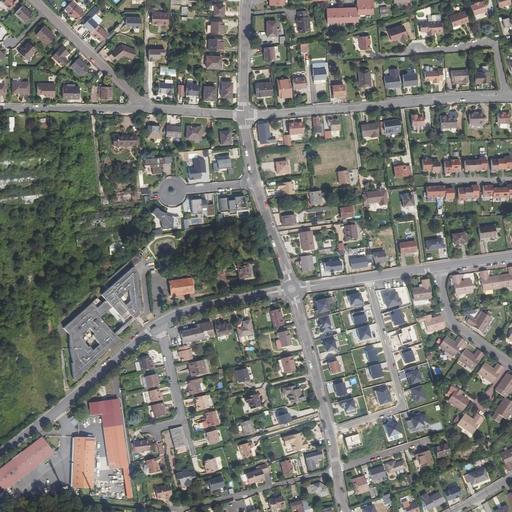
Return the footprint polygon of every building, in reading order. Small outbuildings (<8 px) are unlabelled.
[(0,0),(9,9),(17,1),(16,0),(0,0)] [(356,0),(357,7),(327,8),(327,23),(357,21),(357,14),(372,13),(371,0),(356,0)] [(474,15),(487,10),(483,1),(479,2),(475,4),(470,5),(474,15)] [(72,2),(64,9),(69,14),(68,15),(71,18),(72,17),(77,21),(84,14),(72,2)] [(22,6),(15,13),(25,23),(32,16),(22,6)] [(83,25),(91,33),(98,25),(92,18),(100,10),(97,7),(82,21),(84,24),(83,25)] [(225,7),(215,7),(215,17),(225,17),(225,7)] [(387,8),(380,8),(380,21),(388,21),(387,8)] [(460,23),(460,24),(468,21),(464,10),(449,16),(452,25),(460,23)] [(168,12),(152,11),(152,23),(167,23),(168,12)] [(301,27),(299,27),(299,33),(311,31),(309,17),(308,17),(307,11),(299,12),(299,18),(298,18),(298,23),(300,23),(301,27)] [(134,25),(134,27),(133,28),(141,28),(141,18),(126,17),(126,25),(130,25),(134,25)] [(511,28),(511,27),(511,19),(510,20),(509,17),(503,19),(506,28),(509,27),(511,26),(511,28)] [(277,36),(276,21),(267,22),(267,37),(277,36)] [(441,22),(420,28),(423,36),(429,35),(430,37),(435,36),(435,35),(439,34),(439,36),(445,35),(441,22)] [(46,24),(35,35),(45,44),(48,42),(49,43),(57,35),(55,34),(56,33),(46,24)] [(223,32),(223,24),(212,24),(212,35),(222,35),(222,32),(223,32)] [(98,25),(91,33),(90,33),(93,36),(94,35),(96,38),(101,42),(108,35),(98,25)] [(407,37),(403,26),(388,31),(392,41),(401,38),(401,39),(407,37)] [(13,47),(16,40),(7,36),(4,43),(13,47)] [(369,41),(371,41),(370,36),(360,37),(361,50),(370,49),(370,44),(369,41)] [(224,42),(210,41),(209,52),(224,53),(224,42)] [(17,54),(24,61),(35,49),(28,43),(17,54)] [(309,51),(309,43),(301,44),(302,52),(309,51)] [(113,62),(116,60),(123,55),(132,58),(135,50),(122,45),(111,53),(108,56),(113,62)] [(276,60),(274,46),(265,47),(265,55),(265,61),(276,60)] [(52,56),(61,66),(67,61),(63,56),(67,52),(62,47),(52,56)] [(76,57),(68,65),(78,75),(86,67),(76,57)] [(221,69),(222,64),(222,59),(208,58),(207,69),(221,69)] [(325,68),(314,69),(314,83),(321,82),(321,78),(326,78),(325,68)] [(385,76),(386,88),(396,87),(396,88),(400,87),(399,68),(391,69),(391,75),(385,76)] [(438,69),(438,71),(425,72),(426,81),(433,81),(433,83),(440,83),(439,81),(443,80),(443,69),(438,69)] [(371,86),(370,71),(359,72),(360,87),(371,86)] [(488,72),(475,71),(474,82),(479,82),(479,81),(488,82),(488,72)] [(467,73),(452,72),(451,81),(461,82),(461,85),(466,86),(467,73)] [(403,75),(404,86),(418,85),(417,74),(403,75)] [(307,87),(306,77),(293,78),(294,88),(307,87)] [(290,79),(278,80),(280,98),(292,97),(290,79)] [(29,82),(12,82),(12,92),(28,93),(29,82)] [(226,98),(231,98),(232,84),(222,83),(221,98),(226,98)] [(267,96),(272,96),(271,83),(256,84),(257,96),(267,95),(267,96)] [(55,97),(55,84),(37,84),(37,94),(46,94),(46,97),(55,97)] [(172,85),(157,84),(157,92),(166,93),(166,95),(172,95),(172,85)] [(186,84),(186,94),(197,95),(198,85),(186,84)] [(334,96),(345,96),(344,85),(333,85),(334,96)] [(74,87),(62,87),(62,99),(78,99),(79,87),(74,87)] [(111,88),(100,87),(100,98),(110,99),(111,88)] [(214,87),(203,87),(203,100),(214,101),(214,87)] [(503,115),(500,115),(497,115),(497,124),(510,124),(509,112),(503,112),(503,115)] [(445,117),(438,117),(438,129),(455,129),(454,113),(448,113),(448,118),(445,118),(445,117)] [(476,115),(472,115),(468,115),(468,125),(474,125),(474,126),(482,126),(482,113),(475,114),(476,115)] [(416,116),(410,116),(411,127),(412,131),(423,130),(422,126),(423,126),(422,118),(416,118),(416,116)] [(318,126),(317,118),(312,118),(314,131),(321,131),(321,126),(318,126)] [(330,125),(331,131),(339,131),(338,119),(327,120),(328,126),(330,125)] [(400,132),(398,120),(380,122),(381,134),(400,132)] [(300,122),(287,124),(288,135),(302,133),(300,122)] [(377,122),(361,124),(362,136),(370,135),(370,136),(378,136),(377,122)] [(259,125),(260,139),(269,138),(268,125),(265,125),(265,123),(261,123),(262,125),(259,125)] [(181,138),(182,127),(167,127),(166,137),(181,138)] [(188,127),(187,140),(202,141),(202,129),(193,128),(188,127)] [(160,128),(148,128),(148,139),(161,139),(160,128)] [(220,132),(222,145),(232,144),(230,131),(220,132)] [(117,139),(117,146),(117,147),(133,148),(134,137),(118,137),(117,139)] [(12,153),(13,168),(59,163),(57,148),(12,153)] [(0,169),(13,168),(12,153),(0,154),(0,169)] [(504,159),(490,160),(490,172),(497,171),(496,169),(510,169),(510,157),(503,157),(504,159)] [(163,174),(162,168),(162,165),(165,165),(164,158),(145,161),(146,168),(151,167),(153,168),(154,176),(163,174)] [(463,161),(464,171),(486,170),(485,158),(479,158),(479,160),(463,161)] [(218,163),(213,164),(214,172),(218,171),(218,170),(228,169),(229,176),(234,175),(234,168),(231,168),(230,159),(217,160),(218,163)] [(201,179),(200,174),(200,173),(206,173),(205,160),(194,161),(195,169),(189,169),(190,180),(195,180),(201,179)] [(421,161),(422,172),(431,171),(431,173),(439,172),(438,163),(430,163),(430,160),(421,161)] [(450,172),(459,172),(458,160),(449,161),(449,162),(443,163),(444,175),(450,175),(450,172)] [(288,173),(286,161),(275,163),(277,174),(288,173)] [(14,172),(15,187),(61,181),(59,167),(14,172)] [(404,167),(394,168),(395,178),(406,176),(410,175),(409,167),(405,168),(404,167)] [(350,184),(349,174),(348,174),(347,171),(337,172),(339,185),(350,184)] [(0,188),(15,187),(14,172),(0,173),(0,188)] [(293,195),(292,182),(278,184),(279,189),(281,189),(283,196),(293,195)] [(482,186),(483,197),(492,196),(492,198),(507,197),(507,195),(511,195),(511,184),(507,185),(507,188),(492,188),(491,185),(482,186)] [(16,190),(18,205),(63,200),(62,185),(16,190)] [(471,188),(457,189),(458,201),(464,201),(464,198),(478,198),(477,186),(471,186),(471,188)] [(426,187),(426,198),(445,197),(445,199),(453,199),(453,189),(444,189),(444,187),(426,187)] [(378,199),(379,204),(387,203),(385,188),(366,191),(366,192),(361,192),(362,200),(367,199),(367,201),(378,199)] [(0,207),(18,205),(16,190),(0,192),(0,207)] [(320,192),(313,192),(309,193),(310,205),(322,204),(320,192)] [(403,207),(413,205),(417,205),(415,192),(411,192),(412,196),(402,197),(403,207)] [(221,213),(229,212),(236,211),(246,210),(245,197),(240,198),(239,196),(234,196),(234,198),(235,201),(232,201),(228,201),(228,198),(219,199),(221,213)] [(191,201),(192,215),(201,214),(201,212),(207,212),(207,217),(215,215),(214,205),(207,206),(206,201),(200,201),(200,200),(191,201)] [(352,208),(341,209),(342,219),(353,218),(352,208)] [(136,209),(73,216),(77,246),(140,239),(136,209)] [(295,225),(293,212),(281,213),(283,227),(295,225)] [(155,229),(179,228),(179,213),(153,213),(153,218),(155,218),(155,229)] [(345,234),(356,232),(355,225),(346,226),(346,230),(345,231),(345,234)] [(493,227),(477,230),(480,245),(484,244),(483,241),(495,239),(493,227)] [(311,239),(311,232),(310,232),(297,234),(298,241),(311,239)] [(356,232),(345,234),(346,241),(357,239),(356,232)] [(454,246),(466,245),(464,235),(453,237),(453,241),(454,246)] [(311,239),(298,241),(300,254),(308,253),(308,251),(313,250),(311,239)] [(443,248),(442,239),(427,241),(428,250),(443,248)] [(415,241),(399,243),(400,253),(404,253),(404,255),(417,253),(415,241)] [(126,242),(109,244),(110,254),(127,252),(126,242)] [(385,253),(373,254),(375,264),(387,262),(385,253)] [(140,260),(136,255),(102,284),(107,289),(101,294),(106,299),(101,304),(96,298),(63,328),(69,335),(69,348),(70,348),(70,349),(69,349),(72,363),(71,363),(73,380),(75,380),(80,376),(80,374),(83,372),(97,361),(97,360),(98,359),(98,360),(108,350),(109,351),(121,341),(116,335),(115,336),(113,334),(99,318),(111,308),(125,324),(139,312),(135,280),(131,281),(129,279),(133,276),(132,274),(135,272),(131,269),(140,260)] [(310,271),(308,256),(297,257),(299,272),(310,271)] [(365,259),(350,261),(351,270),(366,268),(365,259)] [(324,264),(325,273),(333,272),(333,271),(341,270),(340,262),(324,264)] [(256,282),(253,264),(246,265),(246,263),(245,263),(244,263),(243,264),(243,266),(237,267),(240,285),(256,282)] [(498,277),(500,287),(511,285),(511,266),(508,267),(509,276),(508,276),(507,275),(498,277)] [(500,287),(498,277),(489,278),(490,279),(488,279),(486,270),(480,271),(482,290),(500,287)] [(472,291),(471,281),(463,282),(463,283),(461,283),(459,274),(452,275),(455,294),(472,291)] [(135,280),(139,312),(141,312),(136,275),(133,276),(129,279),(131,281),(135,280)] [(193,294),(192,285),(194,285),(193,280),(192,280),(192,279),(169,281),(171,297),(193,294)] [(421,288),(412,289),(413,300),(431,298),(428,279),(422,280),(423,289),(421,289),(421,288)] [(360,292),(348,295),(350,305),(353,304),(354,308),(364,306),(360,292)] [(383,294),(388,308),(402,304),(400,298),(398,292),(391,294),(391,292),(383,294)] [(333,302),(332,297),(315,301),(318,313),(329,310),(328,303),(333,302)] [(270,310),(275,326),(284,324),(282,314),(281,307),(270,310)] [(392,315),(395,325),(405,322),(401,308),(394,310),(395,314),(392,315)] [(481,332),(491,317),(481,311),(477,319),(478,319),(477,321),(469,316),(465,322),(481,332)] [(116,335),(139,315),(139,312),(125,324),(113,334),(115,336),(116,335)] [(354,317),(355,325),(367,322),(365,314),(354,317)] [(444,327),(441,316),(433,319),(433,320),(431,320),(430,314),(418,317),(419,322),(424,320),(427,331),(444,327)] [(327,316),(316,319),(318,327),(320,327),(322,333),(331,330),(327,316)] [(236,328),(239,342),(246,340),(245,335),(253,333),(249,320),(242,321),(243,326),(236,328)] [(183,347),(189,345),(215,339),(211,322),(196,326),(197,327),(197,329),(180,333),(183,347)] [(225,326),(225,325),(225,323),(215,325),(218,337),(232,333),(230,325),(225,326)] [(357,328),(360,341),(372,338),(369,326),(357,328)] [(288,330),(279,332),(280,339),(277,340),(276,341),(278,347),(279,348),(292,345),(288,330)] [(333,336),(322,338),(323,342),(324,342),(325,346),(327,352),(336,350),(333,336)] [(452,356),(463,340),(458,336),(452,344),(451,343),(452,342),(444,336),(438,346),(452,356)] [(192,359),(189,345),(183,347),(178,348),(179,352),(178,352),(178,357),(180,356),(180,358),(181,362),(192,359)] [(366,351),(370,367),(380,364),(376,349),(366,351)] [(403,354),(406,363),(416,360),(412,350),(403,354)] [(471,369),(482,354),(477,350),(471,358),(469,357),(470,355),(463,350),(457,359),(471,369)] [(291,357),(280,360),(283,373),(294,370),(291,357)] [(151,364),(151,362),(150,359),(138,361),(141,373),(154,370),(153,364),(151,364)] [(204,369),(202,360),(190,363),(192,372),(190,372),(191,377),(206,373),(205,368),(204,369)] [(340,372),(337,361),(328,364),(331,375),(340,372)] [(477,372),(491,383),(502,367),(497,363),(491,371),(490,370),(490,369),(483,364),(477,372)] [(370,367),(373,379),(384,376),(381,364),(380,364),(370,367)] [(250,380),(247,368),(237,371),(240,383),(250,380)] [(406,373),(410,385),(423,381),(419,369),(406,373)] [(500,381),(494,390),(504,397),(511,385),(511,376),(508,373),(503,380),(504,381),(502,383),(500,381)] [(158,387),(156,375),(145,378),(148,389),(158,387)] [(201,392),(199,379),(188,382),(191,395),(201,392)] [(344,383),(334,385),(335,390),(336,390),(336,392),(337,397),(347,394),(344,383)] [(458,396),(461,391),(460,390),(450,384),(448,388),(453,391),(446,401),(461,410),(467,401),(460,397),(459,398),(458,396)] [(415,398),(417,402),(426,399),(422,385),(411,389),(414,398),(415,398)] [(296,386),(284,389),(285,394),(290,394),(292,403),(306,399),(304,394),(302,394),(301,389),(297,390),(296,386)] [(376,391),(380,405),(392,401),(388,387),(376,391)] [(159,390),(149,392),(151,403),(161,400),(159,390)] [(259,394),(247,397),(248,403),(251,402),(252,409),(262,406),(259,394)] [(198,411),(209,408),(206,396),(195,398),(198,411)] [(500,417),(504,420),(511,407),(511,402),(505,398),(500,406),(501,407),(500,408),(498,406),(490,418),(496,422),(500,417)] [(352,399),(338,402),(340,407),(343,406),(344,409),(346,408),(347,411),(346,411),(347,415),(356,413),(352,399)] [(104,414),(119,412),(117,400),(88,404),(90,416),(104,414)] [(152,406),(155,419),(165,416),(163,408),(164,407),(163,403),(152,406)] [(207,422),(205,422),(207,428),(225,424),(224,417),(223,418),(221,410),(205,414),(207,419),(207,422)] [(119,412),(104,414),(112,470),(122,469),(126,500),(131,499),(119,412)] [(278,417),(280,424),(292,421),(290,413),(278,417)] [(406,421),(409,430),(429,424),(426,413),(410,418),(410,420),(406,421)] [(270,414),(261,417),(264,428),(273,425),(270,414)] [(471,434),(482,418),(476,414),(471,421),(470,420),(470,419),(463,414),(456,423),(471,434)] [(386,426),(389,437),(401,434),(398,422),(394,423),(394,422),(389,423),(389,425),(386,426)] [(254,429),(252,423),(242,426),(245,436),(256,433),(255,429),(254,429)] [(184,428),(171,431),(177,454),(190,451),(184,428)] [(220,441),(217,430),(207,433),(210,444),(220,441)] [(291,444),(302,440),(301,439),(302,438),(301,433),(288,437),(291,444)] [(41,436),(0,467),(0,486),(5,493),(55,454),(41,436)] [(84,489),(87,438),(85,438),(85,437),(82,437),(82,438),(73,438),(70,488),(84,489)] [(87,438),(84,489),(91,489),(94,439),(87,438)] [(302,440),(291,444),(293,451),(306,447),(304,441),(302,442),(302,440)] [(147,441),(133,443),(134,453),(149,451),(147,441)] [(248,443),(239,446),(243,458),(252,455),(250,450),(249,449),(254,448),(252,442),(249,443),(248,443)] [(444,445),(432,449),(435,459),(448,454),(446,448),(444,445)] [(511,448),(500,453),(507,471),(511,468),(511,465),(510,460),(511,460),(511,448)] [(309,470),(316,468),(316,466),(314,467),(313,461),(315,460),(315,459),(318,458),(322,457),(322,458),(323,458),(321,450),(305,455),(309,470)] [(431,464),(426,451),(416,455),(414,456),(415,460),(412,462),(414,469),(431,464)] [(157,471),(154,459),(147,461),(148,465),(150,472),(150,473),(157,471)] [(215,459),(205,462),(207,468),(206,469),(207,474),(218,471),(215,459)] [(289,460),(279,463),(282,475),(292,472),(289,460)] [(390,463),(384,465),(388,479),(393,477),(392,473),(394,473),(402,470),(404,469),(402,463),(394,465),(391,466),(390,463)] [(264,481),(262,474),(269,472),(266,464),(259,466),(260,469),(245,474),(248,485),(258,482),(258,483),(264,481)] [(376,468),(365,472),(368,483),(379,479),(376,468)] [(465,476),(468,484),(472,482),(473,485),(488,479),(484,469),(465,476)] [(184,484),(184,487),(186,486),(186,487),(189,486),(190,485),(192,485),(191,483),(198,481),(195,472),(189,473),(188,470),(182,471),(182,472),(178,473),(178,474),(176,475),(177,480),(179,480),(180,485),(184,484)] [(207,479),(210,490),(224,487),(221,476),(207,479)] [(366,491),(366,490),(362,477),(350,481),(355,495),(366,491)] [(161,486),(164,498),(168,497),(168,498),(172,497),(169,484),(161,486)] [(322,497),(317,484),(313,485),(315,492),(322,497)] [(317,484),(322,497),(328,495),(327,488),(320,484),(317,484)] [(164,498),(161,486),(155,488),(157,499),(164,498)] [(458,486),(443,492),(446,501),(454,498),(454,499),(458,497),(458,496),(462,495),(458,486)] [(422,499),(421,499),(425,509),(433,506),(443,502),(438,492),(427,497),(425,492),(421,494),(422,499)] [(392,501),(389,494),(388,494),(382,496),(385,503),(392,501)] [(274,499),(273,498),(270,499),(269,500),(271,510),(280,508),(280,509),(285,508),(282,496),(278,497),(278,498),(274,499)] [(300,499),(304,511),(310,510),(309,505),(307,505),(305,498),(300,499)] [(303,511),(304,511),(300,499),(289,502),(291,508),(297,507),(297,511),(303,511)] [(415,501),(404,506),(406,511),(416,511),(420,511),(415,501)]
